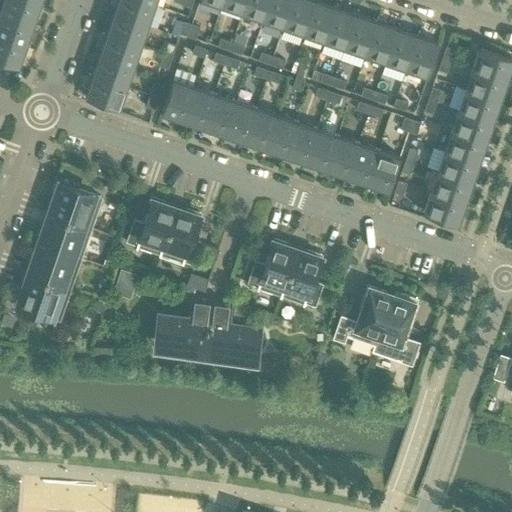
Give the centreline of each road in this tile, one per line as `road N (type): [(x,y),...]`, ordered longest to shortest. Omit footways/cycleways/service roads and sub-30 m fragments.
road 1 (residential): [(42,117),(503,272)]
road 2 (residential): [(463,399),(503,272)]
road 3 (residential): [(0,236),(42,117)]
road 4 (residential): [(42,117),(82,0)]
